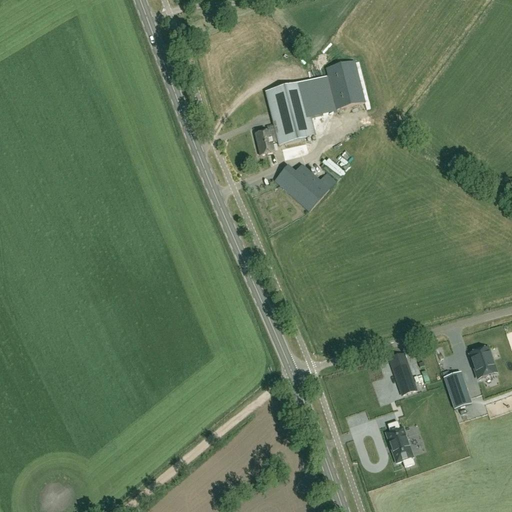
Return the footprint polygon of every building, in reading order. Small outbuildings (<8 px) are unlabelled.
[(337,112),(365,105),(356,64),(327,71),(337,112)] [(279,146),(316,137),(312,120),(324,117),(316,82),(267,93),(275,126),(267,127),(268,133),(255,136),(260,157),(275,154),(273,144),(278,143),(279,146)] [(320,183),(302,167),(296,174),(288,167),(274,183),(282,190),(309,214),(336,184),(326,175),(320,183)] [(487,350),(470,356),(479,380),(496,375),(487,350)] [(402,397),(416,392),(404,356),(389,361),(402,397)] [(471,405),(461,374),(444,380),(454,411),(471,405)] [(397,400),(368,411),(373,425),(402,414),(397,400)] [(390,434),(386,435),(396,465),(403,463),(405,469),(414,466),(412,460),(413,459),(403,429),(400,431),(397,423),(388,427),(390,434)]
